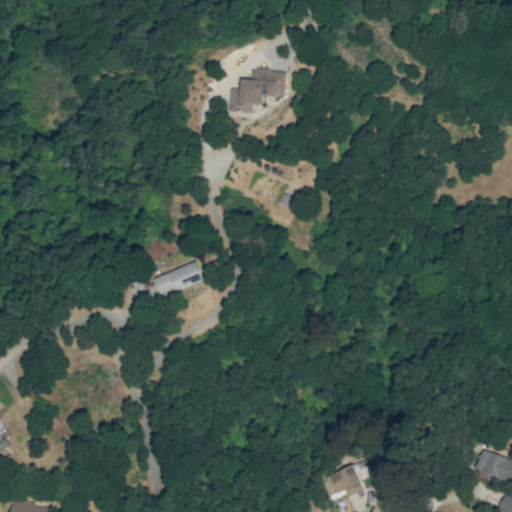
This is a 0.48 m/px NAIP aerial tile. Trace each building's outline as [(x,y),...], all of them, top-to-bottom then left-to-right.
[(285,96),(286,71),(252,70),(252,79),(241,79),(240,89),(231,88),(230,111),(252,112),(252,103),(263,104),(264,95),(285,96)] [(204,279),(196,260),(153,278),(160,294),(173,288),(175,292),(204,279)] [(511,459),(481,449),(474,469),(511,481),(511,459)] [(338,473),(346,494),(361,489),(353,468),(338,473)] [(511,511),(511,497),(502,495),(497,511),(500,511),(511,511)] [(8,511),(45,511),(46,507),(35,506),(35,502),(9,501),(8,511)]
